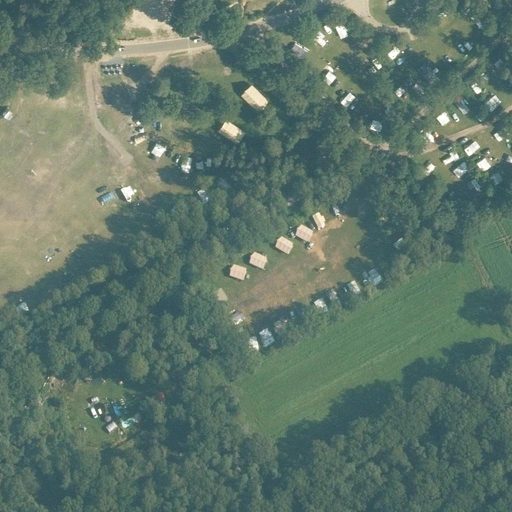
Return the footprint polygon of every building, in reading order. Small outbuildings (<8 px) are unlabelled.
[(241,92),(259,110),(270,100),(253,81),(241,92)] [(437,118),(443,128),(453,121),(447,112),(437,118)] [(239,142),(247,130),(226,117),(219,129),(239,142)] [(317,126),(296,146),(316,167),(337,147),(317,126)] [(498,133),(503,139),(510,132),(505,126),(498,133)] [(187,165),(190,158),(182,154),(179,161),(187,165)] [(329,222),(341,216),(336,205),(324,211),(329,222)] [(315,230),(327,224),(320,210),(308,217),(315,230)] [(298,240),(310,233),(303,221),(291,228),(298,240)] [(282,249),(295,243),(289,231),(277,237),(282,249)] [(262,248),(268,258),(279,252),(274,242),(262,248)] [(252,267),(264,261),(259,252),(247,258),(252,267)] [(232,265),(236,275),(248,270),(244,260),(232,265)] [(221,283),(232,278),(229,271),(218,275),(221,283)] [(158,406),(165,402),(161,395),(154,399),(158,406)]
